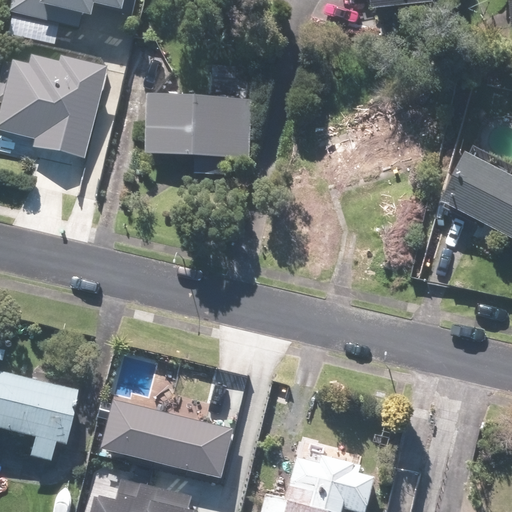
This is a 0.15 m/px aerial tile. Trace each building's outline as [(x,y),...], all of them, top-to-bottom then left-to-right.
[(4,0),(1,23),(79,35),(82,14),(111,19),(113,0),(4,0)] [(367,0),(368,14),(431,10),(430,0),(367,0)] [(511,0),(501,0),(504,36),(511,35),(511,0)] [(19,75),(0,71),(0,134),(31,139),(27,162),(81,170),(95,76),(21,65),(19,75)] [(142,107),(141,163),(191,163),(191,179),(224,179),(224,163),(249,163),(249,108),(142,107)] [(408,116),(320,147),(336,193),(425,161),(408,116)] [(511,185),(462,158),(436,206),(511,246),(511,185)] [(0,438),(25,444),(21,463),(42,468),(47,448),(58,450),(70,395),(0,378),(0,438)] [(233,432),(110,406),(99,457),(222,483),(233,432)] [(354,477),(356,467),(299,453),(284,511),(363,511),(371,481),(354,477)] [(98,501),(95,511),(197,511),(200,502),(118,483),(112,504),(98,501)]
